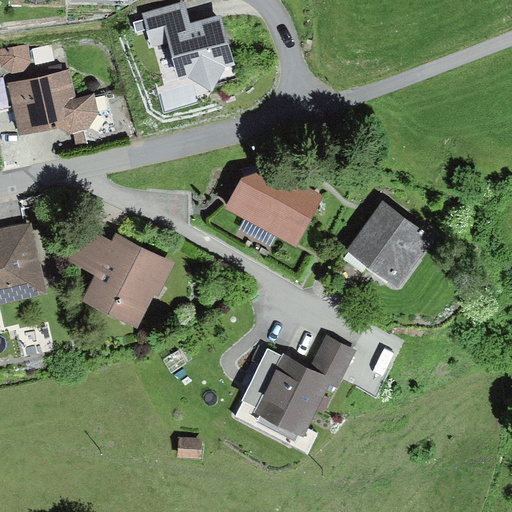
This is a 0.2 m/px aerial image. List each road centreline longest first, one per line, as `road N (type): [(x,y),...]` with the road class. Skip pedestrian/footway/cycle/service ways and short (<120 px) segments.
road 1 (residential): [(83,170),(357,332)]
road 2 (tertiary): [(83,170),(303,115)]
road 3 (unclassified): [(358,96),(511,39)]
road 4 (residential): [(303,115),(280,25),(262,0)]
